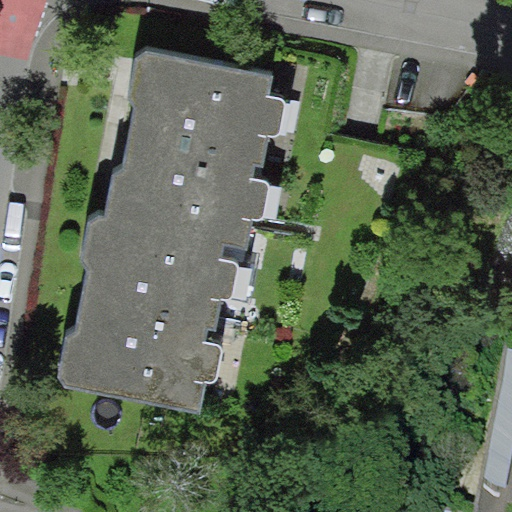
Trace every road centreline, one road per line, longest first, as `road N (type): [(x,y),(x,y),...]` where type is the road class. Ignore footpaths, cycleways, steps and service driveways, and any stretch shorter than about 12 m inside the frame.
road 1 (residential): [(511,23),(362,0)]
road 2 (residential): [(0,119),(16,0)]
